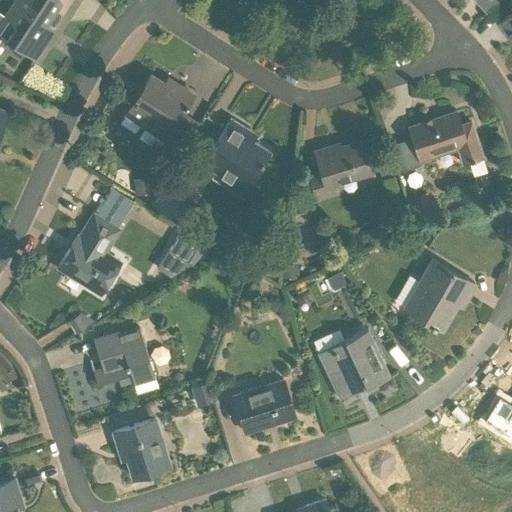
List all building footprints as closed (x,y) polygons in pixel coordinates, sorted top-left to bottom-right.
[(60,0),(14,0),(5,14),(0,11),(0,37),(1,36),(35,58),(46,42),(37,36),(60,0)] [(511,12),(500,21),(511,35),(511,12)] [(183,110),(194,93),(175,82),(172,87),(150,73),(125,112),(166,138),(172,129),(187,139),(199,120),(183,110)] [(436,116),(408,125),(412,137),(391,143),(400,171),(420,163),(419,159),(459,147),(464,162),(469,161),(483,156),(471,120),(461,123),(457,109),(443,113),(444,115),(436,118),(436,116)] [(270,150),(246,134),(249,129),(231,117),(202,162),(245,188),(270,150)] [(315,149),(321,170),(323,174),(312,178),(312,177),(311,177),(318,201),(334,196),(331,184),(372,171),(362,140),(340,147),(338,142),(315,149)] [(149,176),(133,178),(135,194),(152,192),(149,176)] [(198,195),(188,188),(170,177),(153,205),(181,223),(198,195)] [(427,191),(406,198),(412,216),(433,210),(427,191)] [(118,228),(94,213),(80,236),(78,235),(59,265),(100,291),(114,269),(99,260),(118,228)] [(182,229),(170,248),(189,260),(200,241),(182,229)] [(252,260),(278,256),(276,244),(250,248),(252,260)] [(457,303),(462,306),(475,282),(432,258),(421,278),(404,306),(431,321),(430,323),(435,326),(436,323),(443,327),(457,303)] [(298,261),(285,260),(283,276),(297,277),(298,261)] [(345,282),(340,270),(329,275),(334,287),(345,282)] [(149,294),(148,305),(155,305),(159,300),(159,294),(149,294)] [(78,313),(69,318),(76,330),(85,325),(78,313)] [(139,325),(119,331),(119,329),(94,337),(100,358),(104,357),(107,364),(93,368),(98,382),(117,376),(119,382),(132,378),(133,380),(154,374),(139,325)] [(367,385),(390,374),(370,330),(320,353),(339,397),(355,390),(353,386),(365,381),(367,385)] [(283,377),(233,393),(246,431),(247,431),(246,427),(273,418),(274,422),(295,415),(283,377)] [(206,381),(191,386),(197,405),(212,400),(206,381)] [(511,409),(500,403),(485,426),(511,441),(511,409)] [(150,418),(113,430),(120,452),(125,450),(133,476),(166,466),(150,418)] [(500,452),(483,435),(468,450),(455,437),(438,455),(471,486),(484,473),(495,484),(511,466),(511,457),(503,449),(500,452)] [(411,461),(369,485),(387,511),(423,511),(426,510),(427,511),(440,511),(451,501),(411,461)] [(19,511),(17,505),(22,504),(22,506),(24,506),(15,477),(0,481),(0,511),(19,511)] [(329,511),(325,498),(297,507),(298,511),(329,511)]
